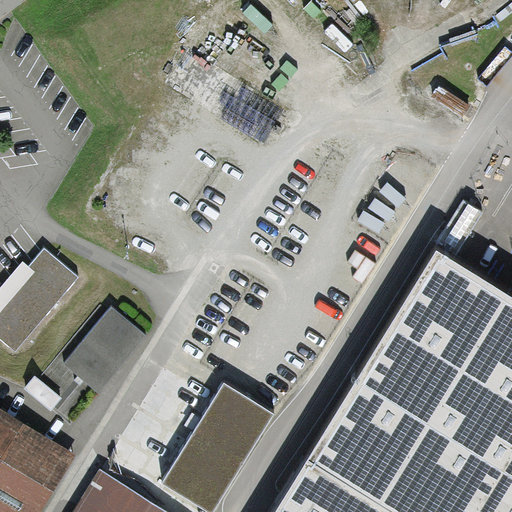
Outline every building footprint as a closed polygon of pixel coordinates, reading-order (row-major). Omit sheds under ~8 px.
[(473,231),(487,204),(466,193),(452,220),(473,231)] [(511,511),(511,296),(432,248),(269,511),(511,511)] [(0,341),(13,353),(73,282),(41,255),(25,274),(20,270),(0,294),(0,341)] [(106,313),(62,363),(95,391),(139,341),(106,313)] [(210,511),(273,411),(220,378),(155,481),(205,511),(210,511)] [(0,511),(31,511),(69,452),(0,409),(0,511)] [(73,511),(164,511),(98,472),(73,511)]
